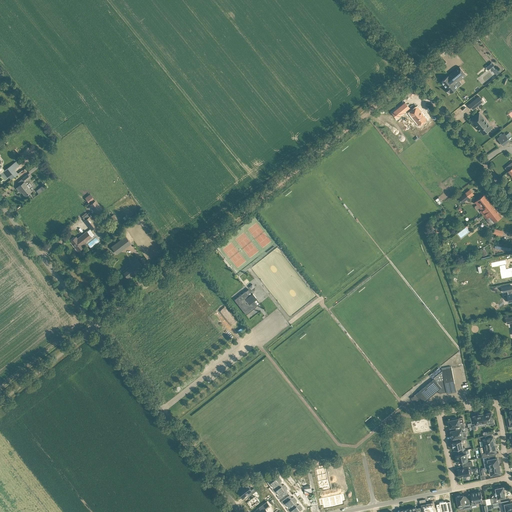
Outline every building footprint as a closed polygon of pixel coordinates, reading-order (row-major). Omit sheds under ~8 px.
[(458,87),(457,87),(462,83),(459,80),(466,75),(459,66),(441,81),(446,87),(445,88),(449,93),(450,92),(451,93),(458,87)] [(479,96),(472,102),(476,107),(484,102),(479,96)] [(403,99),(391,109),(396,114),(406,104),(403,99)] [(416,104),(408,112),(417,122),(424,115),(418,108),(418,107),(416,104)] [(471,120),(477,128),(478,127),(483,134),(484,134),(489,130),(486,126),(489,124),(486,120),(485,121),(478,113),(473,117),(474,118),(471,120)] [(503,145),(509,141),(504,134),(498,138),(503,145)] [(17,174),(18,173),(15,169),(19,166),(16,161),(11,165),(17,174)] [(27,169),(30,173),(37,167),(34,163),(27,169)] [(11,178),(17,174),(11,165),(5,169),(5,170),(2,172),(6,178),(9,176),(11,178)] [(25,181),(17,188),(19,191),(21,190),(25,195),(31,191),(29,188),(32,186),(32,184),(30,182),(29,181),(27,179),(30,177),(28,174),(22,178),(25,181)] [(38,193),(45,188),(43,185),(36,190),(38,193)] [(463,202),(469,198),(465,193),(459,197),(463,202)] [(90,194),(85,198),(89,202),(94,198),(90,194)] [(480,211),(483,214),(487,211),(493,206),(484,194),(480,197),(475,202),(477,205),(480,208),(481,210),(480,211)] [(96,199),(89,204),(96,213),(103,208),(96,199)] [(502,216),(493,206),(487,211),(483,214),(487,219),(491,225),(495,222),(498,219),(502,216)] [(97,226),(90,216),(89,216),(85,220),(84,221),(91,230),(97,226)] [(86,242),(92,237),(86,230),(77,238),(76,236),(70,241),(78,251),(87,243),(86,242)] [(117,254),(129,245),(131,243),(125,235),(111,246),(117,254)] [(128,278),(143,266),(137,258),(129,265),(130,266),(123,271),(128,278)] [(511,263),(511,258),(484,264),(484,268),(490,267),(492,278),(503,276),(504,281),(511,279),(511,271),(509,263),(511,263)] [(251,283),(248,286),(254,292),(257,289),(251,283)] [(504,285),(487,288),(489,295),(495,294),(498,308),(511,305),(511,292),(506,294),(504,285)] [(249,296),(245,291),(234,300),(246,314),(257,306),(253,301),(257,298),(252,293),(249,296)] [(455,383),(451,366),(442,368),(444,379),(439,380),(437,382),(435,379),(411,398),(417,405),(421,402),(422,403),(438,390),(440,393),(455,390),(453,383),(455,383)] [(491,412),(490,411),(486,412),(487,413),(482,414),(484,422),(488,421),(489,425),(494,424),(492,412),(491,412)] [(481,414),(481,413),(477,414),(477,415),(474,415),(475,422),(471,423),(472,426),(472,427),(473,429),(473,430),(477,429),(476,426),(478,425),(477,423),(484,422),(482,414),(481,414)] [(457,418),(457,417),(452,418),(452,419),(448,420),(449,421),(448,421),(448,424),(449,424),(450,427),(453,427),(454,430),(461,428),(465,427),(464,423),(460,424),(459,418),(457,418)] [(462,431),(461,428),(454,430),(451,430),(451,431),(450,431),(451,435),(452,435),(452,438),(458,437),(459,440),(462,440),(467,439),(466,434),(466,432),(464,431),(462,431)] [(488,437),(488,434),(487,435),(478,436),(478,438),(483,441),(484,446),(483,446),(495,444),(494,442),(495,442),(495,438),(494,439),(493,436),(488,437)] [(463,447),(462,440),(459,440),(455,441),(454,441),(452,442),(453,447),(454,449),(459,448),(460,451),(461,451),(465,450),(465,449),(465,446),(463,447)] [(482,457),(492,455),(491,452),(496,451),(495,444),(483,446),(484,451),(482,455),(482,457)] [(457,462),(468,460),(467,453),(468,452),(468,449),(465,449),(465,450),(461,451),(461,454),(456,455),(455,456),(455,458),(457,459),(457,462)] [(493,458),(492,455),(482,457),(483,457),(484,461),(485,467),(489,466),(499,464),(499,463),(499,460),(498,460),(497,457),(493,458)] [(342,466),(343,470),(352,468),(351,467),(359,465),(358,460),(348,462),(349,465),(342,466)] [(469,469),(468,466),(472,465),(472,461),(463,463),(464,467),(464,468),(458,469),(458,473),(459,475),(459,477),(470,474),(470,475),(470,474),(472,473),(471,469),(469,469)] [(499,465),(499,464),(489,466),(491,475),(501,473),(500,469),(501,468),(500,465),(499,465)] [(321,469),(315,470),(316,475),(327,473),(325,465),(321,466),(321,469)] [(327,473),(316,475),(318,481),(328,479),(327,473)] [(350,481),(350,483),(357,481),(356,480),(361,479),(360,473),(351,475),(352,480),(350,481)] [(274,491),(281,485),(279,482),(281,480),(278,476),(270,482),(273,487),(271,488),(274,491)] [(328,479),(318,481),(319,487),(325,485),(326,489),(330,488),(328,479)] [(240,489),(239,490),(242,494),(248,490),(250,493),(256,488),(253,485),(250,487),(247,482),(239,487),(240,489)] [(279,499),(287,493),(284,489),(287,487),(284,484),(275,490),(278,494),(277,495),(279,499)] [(497,497),(490,498),(491,504),(492,503),(499,502),(501,502),(500,498),(506,497),(505,493),(504,490),(503,486),(495,488),(497,497)] [(356,487),(350,488),(350,490),(356,489),(358,499),(364,497),(361,487),(356,488),(356,487)] [(258,497),(249,503),(253,509),(262,501),(261,499),(266,495),(262,490),(256,495),(258,497)] [(481,503),(480,501),(483,501),(481,491),(471,493),(471,495),(470,495),(472,504),(472,503),(476,502),(476,503),(481,503)] [(342,494),(334,496),(336,505),(341,504),(341,500),(343,500),(342,494)] [(291,505),(296,501),(293,497),(291,498),(289,495),(281,500),(284,503),(288,501),(291,505)] [(465,503),(464,495),(463,495),(456,496),(458,505),(463,504),(464,509),(471,508),(470,502),(465,503)] [(328,497),(322,498),(323,503),(326,503),(326,507),(330,506),(328,497)] [(442,505),(439,505),(440,510),(443,510),(443,507),(450,505),(451,510),(453,509),(450,498),(444,500),(444,499),(441,500),(442,505)] [(506,510),(506,511),(511,509),(511,502),(509,503),(508,500),(501,502),(499,502),(492,503),(493,507),(491,508),(500,506),(501,511),(506,510)] [(297,506),(295,503),(294,502),(287,508),(289,511),(290,511),(293,510),(294,511),(298,511),(302,509),(299,505),(297,506)]
